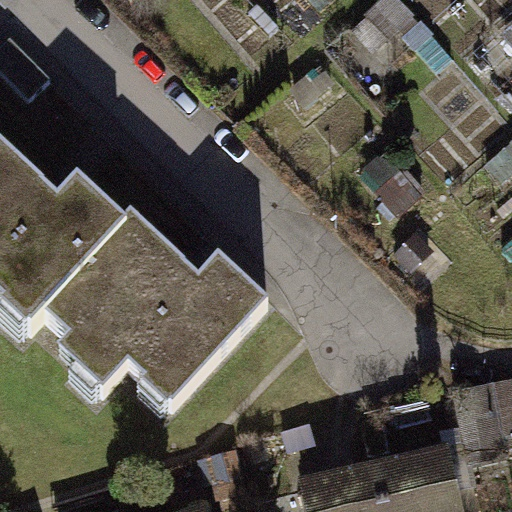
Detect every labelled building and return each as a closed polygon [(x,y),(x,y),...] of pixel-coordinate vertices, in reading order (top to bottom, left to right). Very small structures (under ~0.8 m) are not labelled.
[(0,202),(33,169),(0,138),(0,202)] [(109,220),(43,158),(0,202),(0,319),(12,329),(40,303),(87,350),(97,338),(177,248),(132,203),(109,220)] [(240,299),(184,241),(97,338),(116,354),(104,373),(145,413),(174,391),(211,426),(304,321),(260,280),(240,299)] [(511,434),(511,384),(488,388),(496,437),(511,434)] [(486,511),(471,460),(316,495),(320,511),(486,511)]
